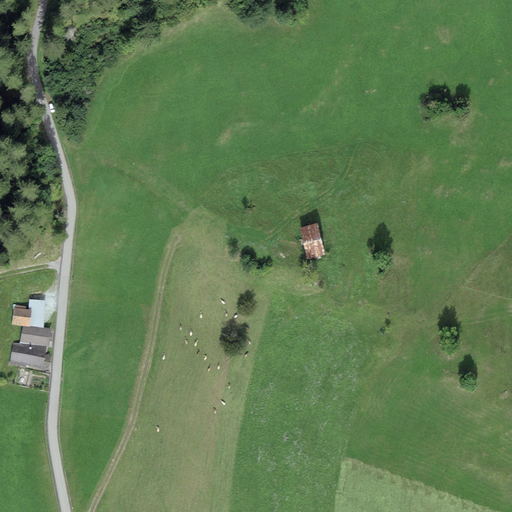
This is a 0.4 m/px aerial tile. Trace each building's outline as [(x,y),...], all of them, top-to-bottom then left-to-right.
[(317,223),(299,227),(307,259),(325,255),(317,223)] [(31,311),(29,328),(44,330),(46,301),(29,300),(28,311),(31,311)] [(28,311),(14,309),(12,325),(22,327),(29,328),(31,311),(28,311)] [(29,328),(22,327),(20,344),(46,348),(48,348),(51,331),(44,330),(29,328)] [(20,344),(13,344),(9,367),(25,370),(27,367),(43,371),(46,348),(20,344)]
